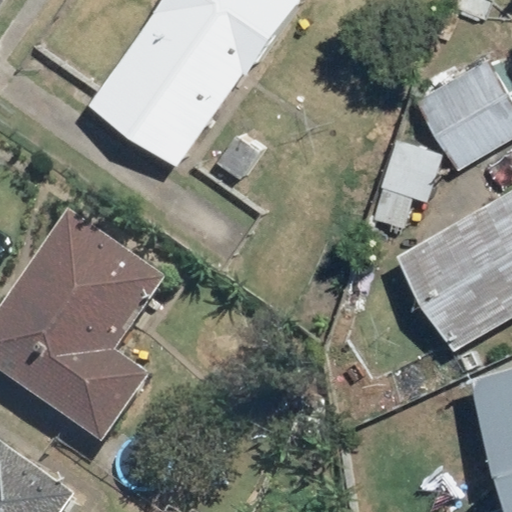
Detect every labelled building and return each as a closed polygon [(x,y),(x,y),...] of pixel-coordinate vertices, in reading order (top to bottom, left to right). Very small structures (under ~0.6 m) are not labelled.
[(314,1),(313,0),(176,0),(103,100),(191,166),(314,1)] [(511,53),(431,100),(469,165),(511,139),(511,53)] [(278,150),(240,124),(218,157),(257,182),(278,150)] [(411,139),(381,216),(408,227),(419,198),(434,204),(453,156),(411,139)] [(511,188),(415,244),(472,344),(511,321),(511,188)] [(128,352),(179,282),(86,215),(0,332),(0,362),(113,444),(161,377),(128,352)] [(511,508),(497,511),(511,511),(511,370),(487,377),(511,471),(511,508)] [(0,511),(79,511),(86,503),(12,450),(0,467),(0,511)]
